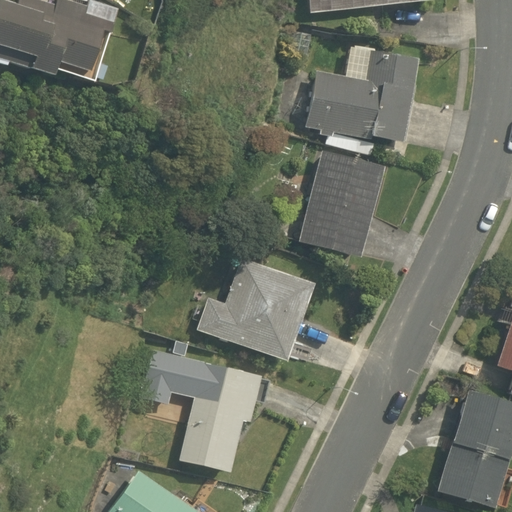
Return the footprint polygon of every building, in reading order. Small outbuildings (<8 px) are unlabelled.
[(15,0),(14,5),(0,0),(0,66),(1,67),(3,63),(46,77),(48,70),(88,83),(112,11),(84,2),(81,9),(53,0),(51,7),(30,0),(15,0)] [(305,0),(307,15),(430,2),(429,0),(305,0)] [(406,85),(411,61),(366,52),(360,82),(311,72),(301,128),(317,131),(316,135),(328,137),(328,134),(332,135),(344,137),(365,141),(366,137),(396,143),(397,140),(401,141),(412,86),(406,85)] [(341,150),(344,137),(332,135),(329,147),(341,150)] [(294,243),(354,259),(378,170),(319,154),(294,243)] [(194,331),(280,363),(309,286),(239,260),(222,306),(206,300),(194,331)] [(511,379),(507,394),(511,396),(511,309),(492,367),(511,374),(511,379)] [(176,463),(225,475),(238,422),(243,424),(249,403),(260,405),(265,383),(253,380),(254,379),(200,365),(176,463)] [(433,493),(490,510),(511,440),(511,407),(465,393),(433,493)] [(107,511),(190,511),(136,472),(107,511)]
